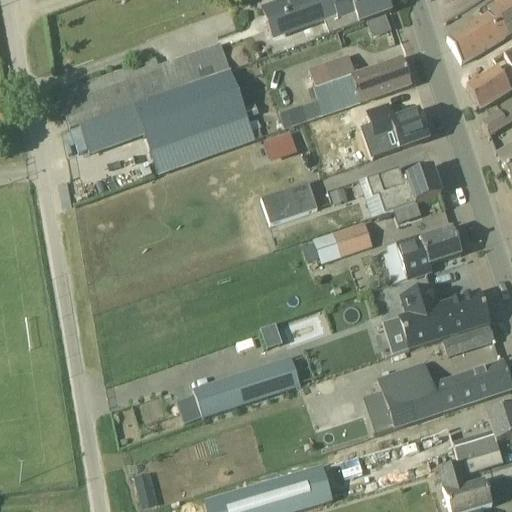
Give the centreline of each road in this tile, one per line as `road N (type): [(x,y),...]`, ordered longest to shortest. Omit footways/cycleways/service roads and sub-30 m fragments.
road 1 (unclassified): [(98,511),(62,249),(13,0)]
road 2 (tertiary): [(511,299),(405,0)]
